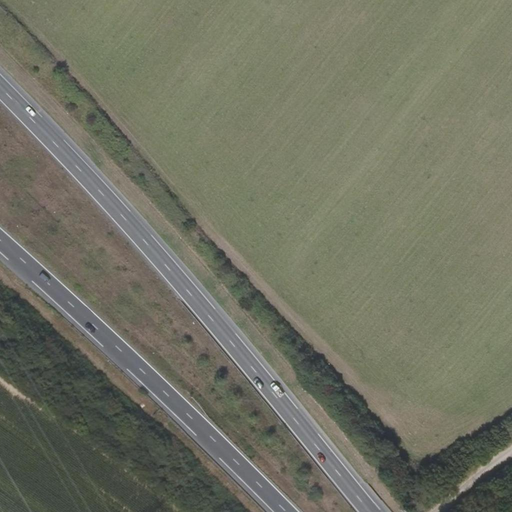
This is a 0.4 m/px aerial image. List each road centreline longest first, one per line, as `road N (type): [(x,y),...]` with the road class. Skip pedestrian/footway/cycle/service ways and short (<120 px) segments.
road 1 (trunk): [(369,511),(73,159),(0,89)]
road 2 (trunk): [(0,240),(286,511)]
